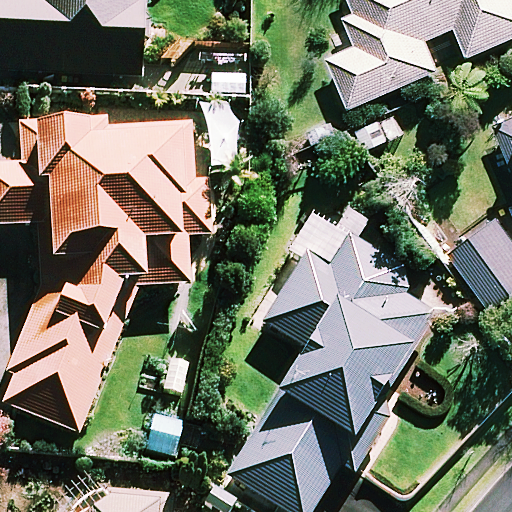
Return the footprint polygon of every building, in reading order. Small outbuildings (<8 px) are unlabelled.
[(143,0),(0,0),(0,72),(141,78),(143,0)] [(511,0),(352,0),(361,18),(330,33),(362,101),(511,30),(511,0)] [(81,435),(142,289),(193,289),(190,240),(213,242),(210,182),(191,184),(192,129),(100,127),(100,122),(23,124),(24,166),(0,166),(0,228),(37,231),(40,303),(1,404),(81,435)] [(511,122),(502,127),(511,150),(511,122)] [(511,291),(511,224),(503,212),(456,247),(497,302),(511,291)] [(411,275),(352,236),(330,269),(305,252),(260,320),(310,353),(229,476),(283,511),(313,511),(344,465),(356,473),(382,434),(365,422),(435,317),(399,293),(411,275)] [(170,511),(172,502),(107,496),(89,511),(170,511)]
